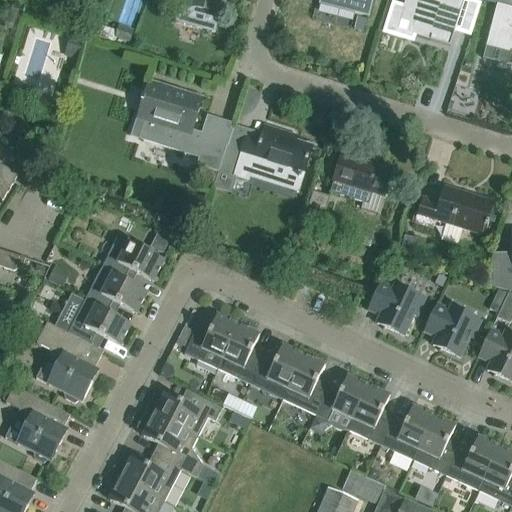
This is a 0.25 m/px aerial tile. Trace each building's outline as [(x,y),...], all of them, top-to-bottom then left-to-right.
[(188,0),(187,6),(183,5),(178,7),(175,19),(178,23),(215,33),(215,32),(214,32),(218,16),(220,16),(224,0),(188,0)] [(368,17),(371,0),(320,0),(319,5),(368,17)] [(417,0),(407,33),(449,47),(463,0),(417,0)] [(486,48),(483,60),(511,67),(511,9),(497,5),(486,48)] [(69,41),(65,57),(77,60),(81,43),(69,41)] [(199,178),(215,183),(218,174),(227,146),(207,140),(207,139),(206,139),(206,140),(191,135),(202,100),(148,83),(143,99),(142,99),(141,103),(142,104),(137,120),(145,122),(139,139),(200,158),(198,167),(202,169),(199,178)] [(298,193),(312,148),(285,139),(286,135),(264,128),(260,142),(232,132),(219,174),(218,174),(215,183),(214,187),(228,192),(233,178),(249,183),(250,179),(298,193)] [(391,172),(341,156),(330,195),(369,205),(371,195),(383,198),(385,191),(388,191),(389,188),(386,188),(391,172)] [(0,196),(4,199),(18,177),(0,165),(0,196)] [(423,200),(415,224),(432,229),(434,222),(482,237),(485,227),(486,228),(488,223),(486,223),(493,203),(492,203),(491,206),(469,200),(470,196),(445,189),(440,205),(423,200)] [(313,193),(309,205),(302,228),(313,231),(320,210),(325,212),(329,198),(313,193)] [(94,216),(97,210),(88,205),(85,212),(94,216)] [(117,239),(101,270),(124,282),(130,272),(153,284),(164,263),(146,254),(148,250),(132,242),(132,243),(131,246),(117,239)] [(0,268),(14,273),(23,268),(25,260),(0,251),(0,268)] [(267,265),(286,272),(290,260),(271,253),(267,265)] [(511,257),(493,257),(486,287),(511,293),(511,257)] [(37,266),(34,276),(43,278),(46,269),(37,266)] [(47,283),(62,290),(69,275),(55,268),(47,283)] [(147,294),(124,282),(101,270),(84,302),(108,314),(113,304),(136,316),(147,294)] [(367,312),(380,318),(376,325),(404,338),(413,317),(416,318),(425,301),(394,287),(393,290),(380,284),(367,312)] [(505,296),(498,293),(496,297),(499,300),(503,302),(505,296)] [(511,319),(511,295),(509,295),(496,319),(509,325),(511,319)] [(131,326),(108,314),(84,302),(67,335),(92,348),(93,346),(92,345),(96,336),(120,348),(131,326)] [(423,334),(436,339),(432,347),(460,360),(470,339),(473,340),(481,323),(450,309),(449,311),(436,306),(423,334)] [(217,372),(238,327),(217,317),(207,338),(197,334),(197,333),(195,332),(184,356),(217,372)] [(92,348),(67,335),(47,325),(36,345),(50,352),(36,380),(65,395),(65,401),(74,405),(79,402),(81,404),(92,383),(89,381),(103,354),(92,348)] [(250,387),(261,364),(249,358),(259,337),(238,327),(217,372),(250,387)] [(477,358),(490,365),(487,372),(511,384),(511,337),(504,334),(503,337),(491,331),(477,358)] [(282,402),(303,357),(282,347),(272,369),(261,364),(250,387),(282,402)] [(315,417),(326,394),(314,389),(325,367),(303,357),(282,402),(315,417)] [(353,422),(369,388),(347,378),(337,400),(326,394),(315,417),(347,432),(352,422),(353,422)] [(0,381),(0,401),(5,404),(14,388),(0,381)] [(14,388),(5,404),(19,411),(15,420),(26,426),(16,446),(34,455),(34,460),(43,465),(48,462),(51,463),(62,442),(58,440),(63,430),(70,417),(14,388)] [(380,419),(390,398),(369,388),(353,422),(352,422),(347,432),(380,448),(391,425),(380,419)] [(215,424),(222,411),(190,394),(184,406),(164,396),(160,404),(158,403),(151,416),(197,440),(208,420),(215,424)] [(230,414),(261,424),(265,412),(234,401),(230,414)] [(413,463),(434,418),(413,408),(403,430),(391,425),(380,448),(413,463)] [(191,451),(197,440),(151,416),(145,429),(147,430),(142,438),(162,448),(157,457),(182,470),(180,472),(196,480),(203,468),(191,451)] [(446,478),(456,455),(445,450),(455,428),(434,418),(413,463),(446,478)] [(237,429),(245,434),(250,423),(242,419),(237,429)] [(478,493),(499,449),(478,439),(468,460),(456,455),(446,478),(478,493)] [(511,505),(511,481),(510,480),(511,476),(511,454),(499,449),(478,493),(511,509),(511,505)] [(164,504),(180,472),(182,470),(157,457),(150,470),(131,460),(127,468),(125,467),(118,480),(164,504)] [(0,511),(25,511),(28,506),(25,504),(37,481),(0,462),(0,511)] [(159,511),(164,504),(118,480),(112,492),(114,494),(109,502),(128,511),(159,511)] [(359,481),(352,495),(368,502),(375,489),(359,481)] [(205,484),(199,496),(208,500),(213,489),(205,484)] [(353,511),(358,502),(327,489),(316,511),(353,511)] [(427,511),(386,494),(377,511),(427,511)]
